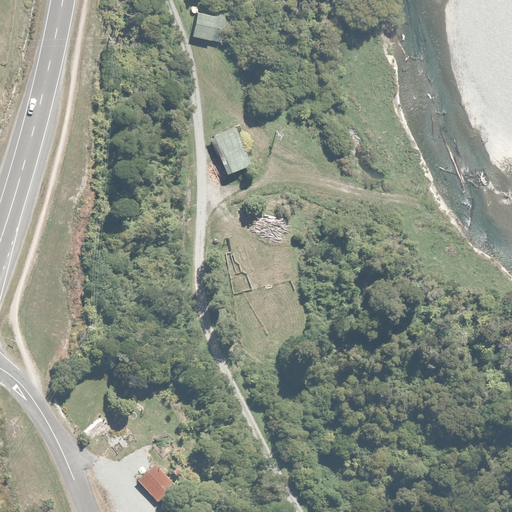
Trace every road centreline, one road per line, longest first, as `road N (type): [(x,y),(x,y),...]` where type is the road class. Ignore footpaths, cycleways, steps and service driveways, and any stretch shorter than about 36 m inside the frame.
road 1 (primary): [(0,240),(61,0)]
road 2 (unclassified): [(0,369),(41,413),(84,511)]
